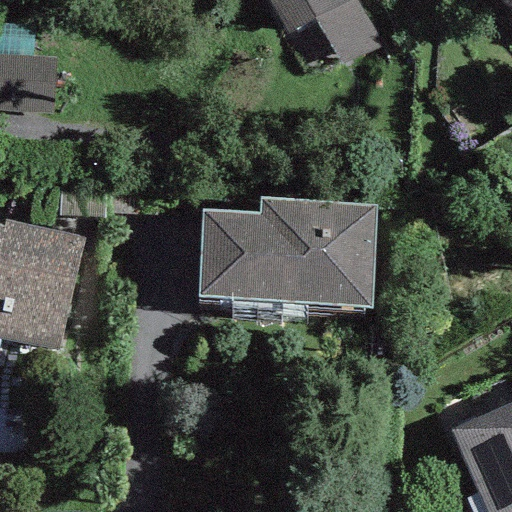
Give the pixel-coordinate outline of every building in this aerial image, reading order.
[(385,46),(357,0),(262,0),(286,40),(315,23),(343,70),(385,46)] [(511,0),(490,0),(511,22),(511,0)] [(57,59),(0,56),(0,113),(55,116),(57,59)] [(259,223),(202,221),(198,309),(374,315),(378,213),(260,208),(259,223)] [(0,231),(0,342),(61,355),(85,242),(2,225),(0,231)] [(511,511),(511,410),(451,438),(483,511),(511,511)]
